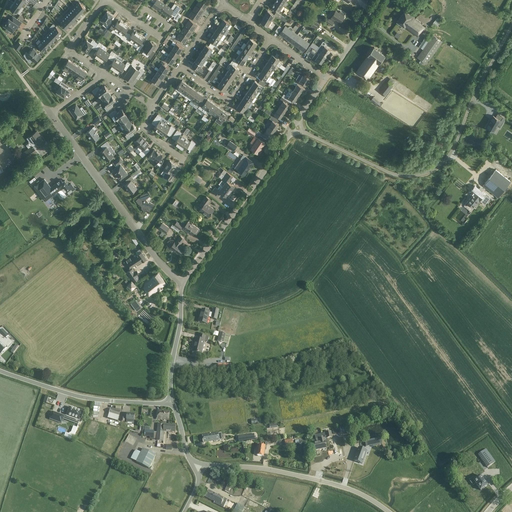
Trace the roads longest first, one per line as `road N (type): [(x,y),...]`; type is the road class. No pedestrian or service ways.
road 1 (residential): [(303,133),(388,172),(429,170),(447,157),(511,23)]
road 2 (residential): [(181,285),(51,114),(103,74)]
road 3 (unclassified): [(388,511),(341,485),(205,464)]
road 4 (unclassified): [(181,285),(290,132)]
road 5 (unclassified): [(172,403),(80,397),(0,371)]
road 6 (residential): [(180,65),(230,101),(270,38)]
